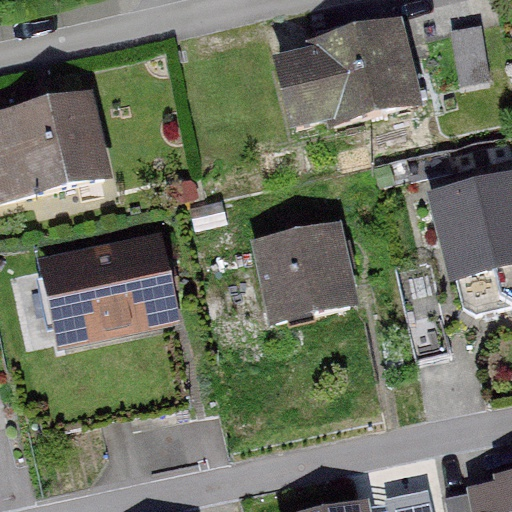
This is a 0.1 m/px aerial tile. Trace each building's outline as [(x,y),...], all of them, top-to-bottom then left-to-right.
[(330,130),(409,111),(391,37),(355,46),(351,33),(311,43),(315,56),(312,57),(313,61),(276,70),(292,134),(329,125),(330,130)] [(486,84),(476,35),(448,41),(458,90),(486,84)] [(0,208),(100,186),(82,108),(0,126),(0,208)] [(191,180),(165,186),(169,205),(196,199),(191,180)] [(511,310),(511,190),(511,188),(434,207),(459,313),(471,321),(511,310)] [(346,312),(345,309),(330,239),(256,254),(272,328),(346,312)] [(30,353),(167,325),(152,251),(14,279),(30,353)] [(419,379),(454,372),(442,318),(408,325),(419,379)] [(511,511),(511,484),(503,486),(504,492),(469,498),(471,511),(511,511)] [(421,511),(421,510),(420,503),(386,510),(386,511),(421,511)]
